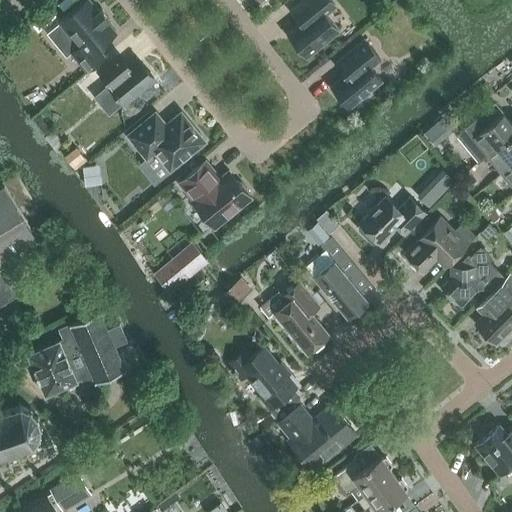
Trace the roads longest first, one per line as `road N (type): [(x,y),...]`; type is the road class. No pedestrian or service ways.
road 1 (residential): [(138,0),(257,158),(312,114),(224,0)]
road 2 (residential): [(470,511),(418,436),(481,390)]
